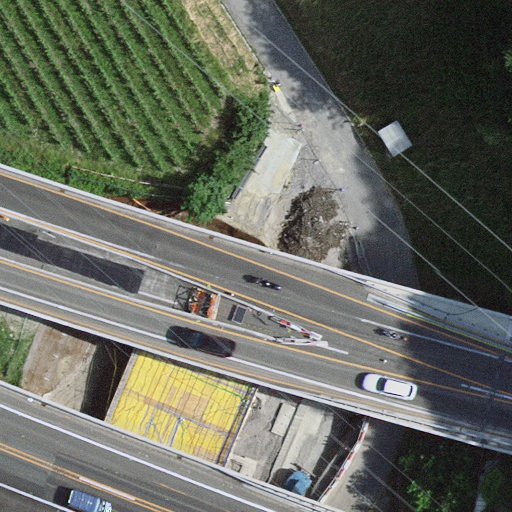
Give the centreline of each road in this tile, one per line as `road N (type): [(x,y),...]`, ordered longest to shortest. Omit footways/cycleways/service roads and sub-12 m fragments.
road 1 (unclassified): [(320,511),(368,420),(386,358),(383,287),(365,200),(312,93),(251,0)]
road 2 (motorway): [(511,394),(0,239)]
road 3 (motorway): [(0,446),(167,511)]
